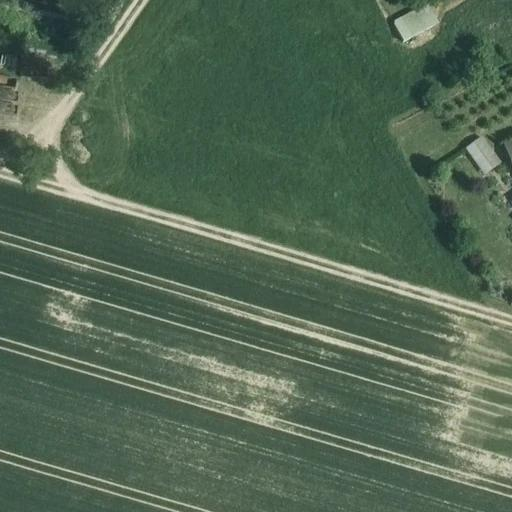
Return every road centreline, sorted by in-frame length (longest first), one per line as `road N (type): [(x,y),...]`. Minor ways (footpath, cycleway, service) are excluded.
road 1 (track): [(511,322),(0,172)]
road 2 (track): [(30,182),(71,96),(142,0)]
